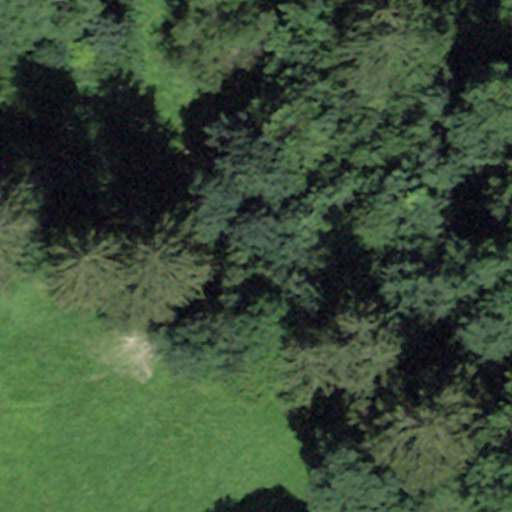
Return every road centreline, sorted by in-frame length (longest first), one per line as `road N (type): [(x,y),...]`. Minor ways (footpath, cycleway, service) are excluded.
road 1 (track): [(507,511),(439,203),(417,0)]
road 2 (track): [(267,0),(187,194)]
